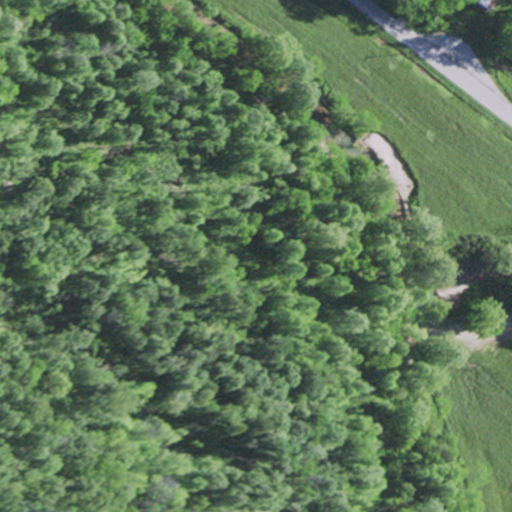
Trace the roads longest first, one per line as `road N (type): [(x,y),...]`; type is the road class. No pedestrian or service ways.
road 1 (residential): [(511,351),(435,371),(450,511)]
road 2 (primary): [(364,0),(511,113)]
